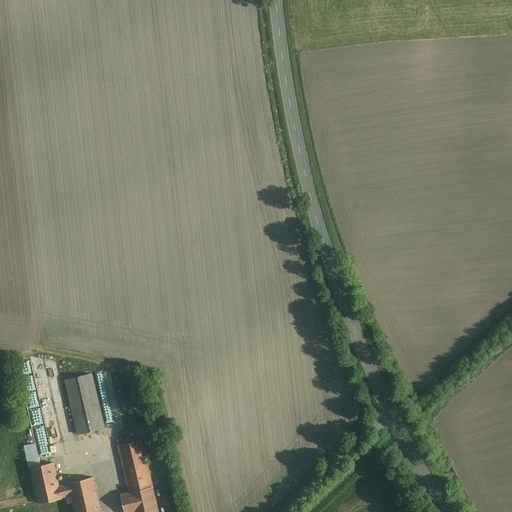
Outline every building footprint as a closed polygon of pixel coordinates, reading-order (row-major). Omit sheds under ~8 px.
[(69,375),(82,432),(109,426),(96,368),(69,375)] [(29,417),(43,415),(40,394),(26,396),(29,417)] [(146,438),(121,444),(132,490),(157,484),(146,438)] [(24,457),(38,455),(36,440),(22,442),(24,457)] [(42,502),(66,496),(63,482),(57,460),(33,466),(42,502)] [(107,511),(98,473),(63,482),(66,496),(75,494),(79,511),(107,511)] [(163,511),(157,484),(132,490),(125,492),(129,511),(163,511)]
